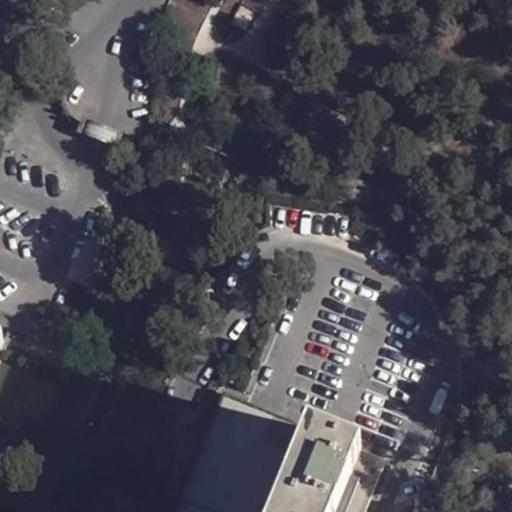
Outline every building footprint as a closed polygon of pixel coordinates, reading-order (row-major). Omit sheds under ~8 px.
[(119,257),(92,244),(84,264),(79,266),(74,277),(76,282),(103,294),(119,257)] [(0,362),(8,343),(0,339),(0,362)] [(203,453),(179,511),(279,511),(314,428),(292,419),(253,402),(243,399),(229,393),(216,423),(203,453)] [(279,511),(339,511),(354,478),(366,449),(314,428),(279,511)] [(350,511),(363,483),(354,478),(339,511),(350,511)]
